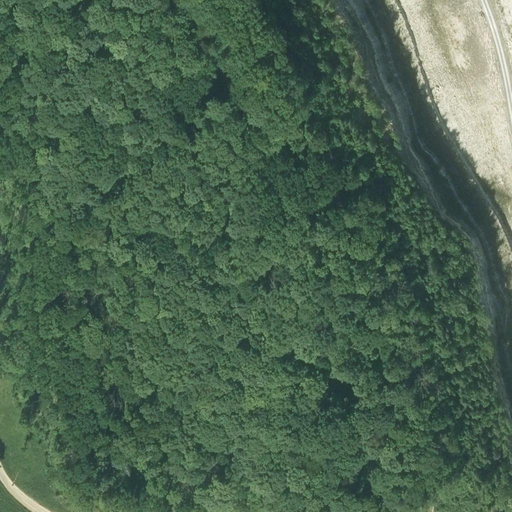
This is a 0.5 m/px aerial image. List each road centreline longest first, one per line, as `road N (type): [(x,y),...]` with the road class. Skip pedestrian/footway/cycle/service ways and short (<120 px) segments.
road 1 (track): [(43,0),(187,245),(248,300),(352,365)]
road 2 (track): [(174,0),(259,122),(311,165),(346,219),(352,365)]
road 3 (track): [(352,365),(367,433),(408,508)]
